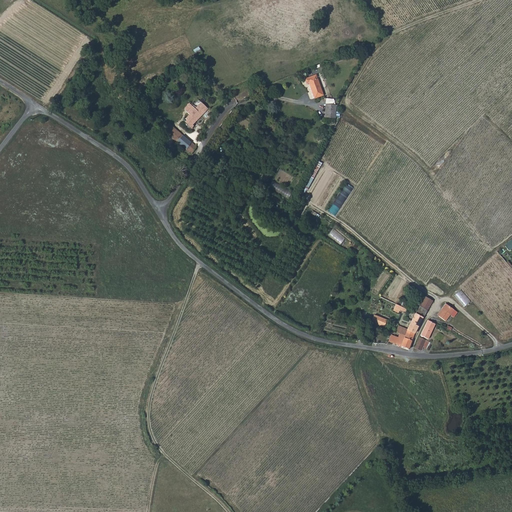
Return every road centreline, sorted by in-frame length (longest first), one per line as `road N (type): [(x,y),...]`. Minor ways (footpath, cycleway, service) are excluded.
road 1 (unclassified): [(34,104),(120,161),(183,249),(297,333),(425,357),(511,346)]
road 2 (track): [(198,262),(146,414),(154,444),(227,511)]
